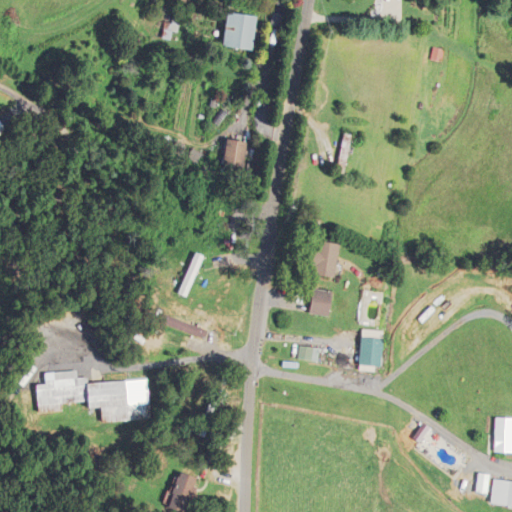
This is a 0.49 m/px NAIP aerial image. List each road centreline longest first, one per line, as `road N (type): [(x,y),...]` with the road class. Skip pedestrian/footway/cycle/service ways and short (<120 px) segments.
road 1 (residential): [(247,511),(259,319),(309,0)]
road 2 (residential): [(0,85),(63,124),(77,161),(74,181),(59,198),(0,225)]
